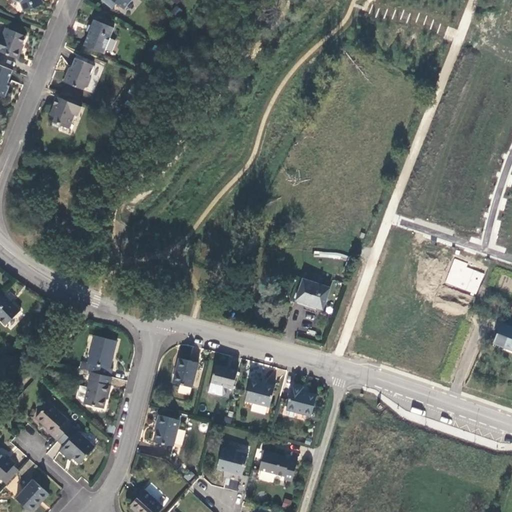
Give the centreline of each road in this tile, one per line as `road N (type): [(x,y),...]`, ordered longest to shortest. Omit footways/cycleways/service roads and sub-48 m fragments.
road 1 (track): [(475,0),(322,361)]
road 2 (residential): [(331,412),(410,436),(417,447),(406,494),(473,511)]
road 3 (residential): [(159,318),(117,474),(91,501)]
road 4 (unclassified): [(159,318),(345,368)]
road 5 (residential): [(72,0),(0,172)]
road 6 (unclassified): [(0,243),(95,301),(159,318)]
road 7 (unclassified): [(345,368),(511,425)]
